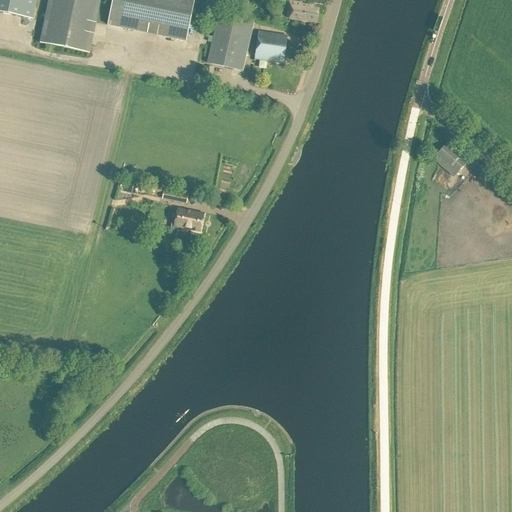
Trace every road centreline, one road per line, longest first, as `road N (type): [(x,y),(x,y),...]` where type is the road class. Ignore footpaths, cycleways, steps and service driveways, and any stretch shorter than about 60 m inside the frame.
road 1 (unclassified): [(0,505),(96,416),(203,287),(297,130),(337,0)]
road 2 (unclassified): [(419,96),(511,178)]
